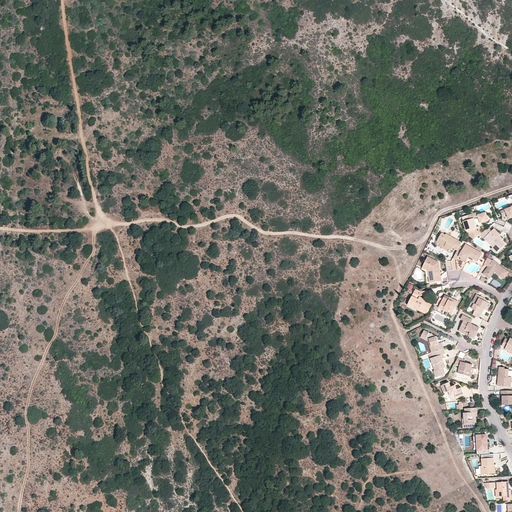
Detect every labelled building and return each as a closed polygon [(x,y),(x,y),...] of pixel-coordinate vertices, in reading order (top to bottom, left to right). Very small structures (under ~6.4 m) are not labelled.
[(36,127),(34,132),(32,131),(31,133),(43,139),(47,132),(36,127)] [(511,206),(506,209),(501,211),(503,215),(507,213),(509,218),(511,216),(511,206)] [(477,212),(469,215),(470,218),(463,220),(468,235),(474,239),(479,235),(480,235),(482,232),(480,226),(481,226),(481,223),(489,220),(486,212),(478,215),(477,212)] [(489,227),(482,232),(480,235),(484,239),(485,239),(486,237),(494,245),(493,247),(492,248),(496,253),(505,244),(501,240),(498,236),(499,235),(500,234),(495,228),(492,231),(489,227)] [(459,249),(462,242),(447,233),(446,235),(442,233),(437,242),(448,248),(452,250),(453,248),(458,250),(459,249)] [(486,237),(485,239),(493,247),(494,245),(486,237)] [(447,250),(448,248),(437,242),(436,244),(447,250)] [(462,250),(459,249),(458,250),(454,258),(457,260),(459,256),(461,257),(464,259),(464,258),(468,260),(469,257),(474,260),(477,256),(480,257),(482,253),(466,244),(462,250)] [(442,281),(441,275),(439,276),(438,272),(440,271),(439,262),(428,256),(423,267),(428,270),(430,282),(442,281)] [(505,277),(509,272),(500,265),(493,260),(493,261),(488,257),(484,263),(488,266),(483,273),(490,279),(495,272),(500,276),(501,274),(505,277)] [(459,301),(455,299),(453,302),(448,299),(450,297),(446,294),(439,308),(448,313),(449,311),(453,313),(459,301)] [(488,302),(484,300),(480,298),(481,296),(477,294),(472,302),(474,303),(472,308),(475,310),(473,314),(479,318),(484,308),(488,302)] [(427,314),(433,303),(426,299),(420,297),(419,299),(412,296),(408,305),(411,306),(414,305),(421,311),(427,314)] [(459,330),(464,333),(466,329),(470,332),(469,335),(475,338),(480,328),(471,323),(472,320),(463,315),(461,319),(464,320),(459,330)] [(427,339),(427,340),(430,342),(431,342),(433,345),(431,346),(430,346),(432,352),(444,348),(442,342),(439,343),(438,340),(439,337),(424,330),(422,336),(427,339)] [(511,339),(510,338),(510,340),(506,338),(502,344),(506,346),(506,348),(511,351),(511,339)] [(444,348),(432,352),(433,357),(431,358),(435,370),(434,370),(436,377),(446,373),(444,368),(446,367),(443,358),(445,357),(444,354),(446,353),(444,348)] [(458,357),(455,365),(460,367),(456,374),(468,379),(471,371),(473,367),(464,363),(465,360),(458,357)] [(509,376),(509,370),(505,370),(505,368),(499,367),(498,386),(509,386),(510,386),(510,376),(509,376)] [(449,382),(443,385),(446,392),(449,391),(451,395),(455,393),(456,396),(457,397),(465,394),(462,387),(457,389),(455,385),(451,387),(449,382)] [(511,390),(502,390),(502,396),(504,396),(504,405),(511,404),(511,390)] [(478,408),(465,409),(465,412),(464,412),(464,417),(464,419),(464,424),(466,424),(466,428),(475,427),(475,422),(475,416),(477,416),(478,416),(478,408)] [(486,435),(473,436),(474,442),(478,441),(478,449),(477,449),(477,455),(483,454),(489,454),(489,449),(487,449),(487,444),(484,444),(484,441),(487,441),(486,435)] [(481,466),(481,471),(481,474),(493,473),(492,465),(495,465),(494,457),(484,458),(482,458),(482,465),(481,466)] [(497,482),(497,489),(498,496),(503,496),(504,500),(511,499),(511,495),(510,495),(509,490),(509,481),(497,482)]
